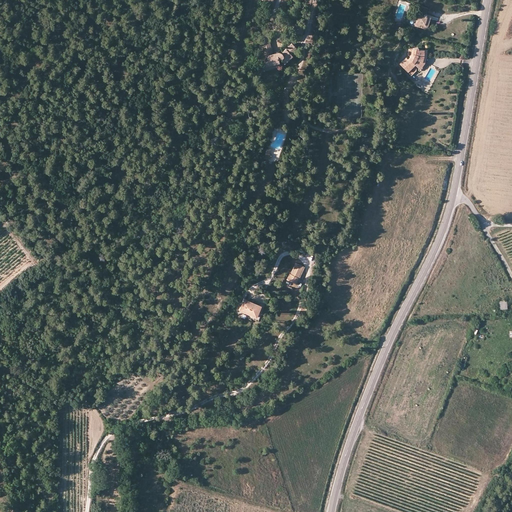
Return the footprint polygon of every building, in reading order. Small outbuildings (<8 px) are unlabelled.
[(427,9),(420,7),(419,16),(417,16),(415,26),(424,28),(426,28),(427,27),(428,26),(429,21),(430,16),(426,15),(427,9)] [(298,31),(301,33),(305,28),(300,25),(300,23),(299,22),(298,22),(297,22),(294,26),(293,26),(292,27),(291,27),(291,29),(293,30),(288,38),(292,41),(297,33),(296,32),(297,30),(298,31)] [(265,66),(278,63),(278,59),(280,58),(283,63),(291,55),(290,53),(297,47),(291,42),(280,52),(277,51),(275,51),(272,52),(268,39),(266,39),(265,36),(261,37),(261,40),(259,40),(261,47),(263,56),(257,57),(254,66),(264,63),(265,66)] [(424,56),(424,50),(419,50),(418,49),(418,48),(417,48),(416,48),(410,48),(410,49),(408,56),(410,56),(409,58),(406,57),(399,64),(408,72),(415,64),(417,61),(420,62),(424,56)] [(428,50),(424,50),(424,56),(420,62),(417,61),(415,64),(419,69),(424,64),(425,61),(427,59),(428,50)] [(303,266),(296,264),(291,275),(290,274),(288,280),(296,283),(298,278),(303,266)] [(244,300),(240,311),(256,317),(261,307),(247,301),(244,300)] [(497,301),(498,309),(507,308),(506,300),(497,301)]
